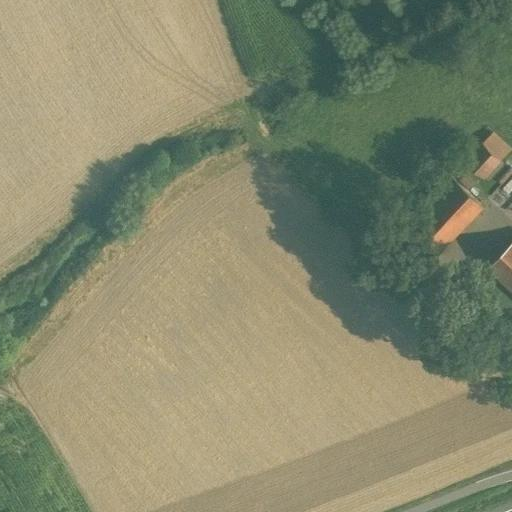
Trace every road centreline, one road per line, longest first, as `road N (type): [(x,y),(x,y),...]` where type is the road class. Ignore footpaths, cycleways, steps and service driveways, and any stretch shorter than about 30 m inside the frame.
road 1 (track): [(446,301),(259,137),(250,119)]
road 2 (track): [(111,511),(21,338)]
